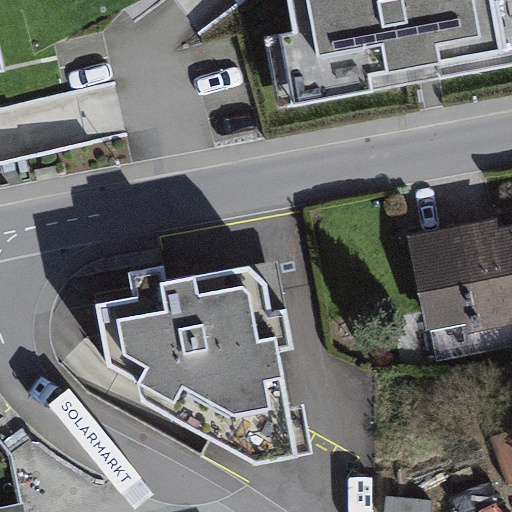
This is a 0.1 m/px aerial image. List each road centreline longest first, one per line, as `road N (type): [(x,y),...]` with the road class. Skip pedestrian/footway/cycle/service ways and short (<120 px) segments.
road 1 (residential): [(511,147),(0,250)]
road 2 (residential): [(0,329),(29,391),(59,426),(253,511)]
